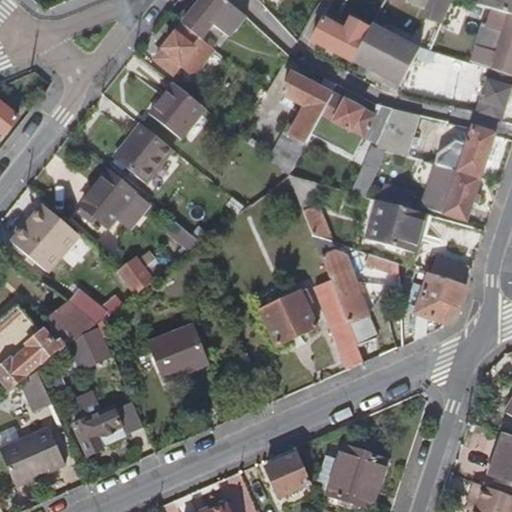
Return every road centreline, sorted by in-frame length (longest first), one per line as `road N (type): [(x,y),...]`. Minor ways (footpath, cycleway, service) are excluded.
road 1 (residential): [(476,348),(97,511)]
road 2 (residential): [(476,348),(420,511)]
road 3 (residential): [(511,208),(476,348)]
road 4 (residential): [(0,193),(88,83)]
